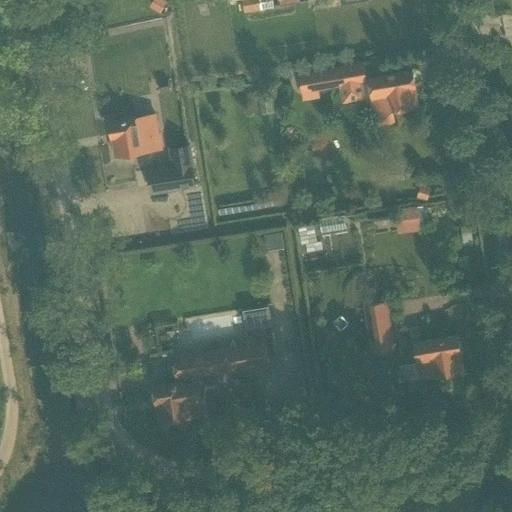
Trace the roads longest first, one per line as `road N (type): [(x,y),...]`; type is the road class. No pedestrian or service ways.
road 1 (residential): [(511,422),(207,475),(147,461),(113,429),(95,381),(33,0)]
road 2 (residential): [(511,314),(461,0)]
road 3 (track): [(0,460),(12,394),(0,321)]
